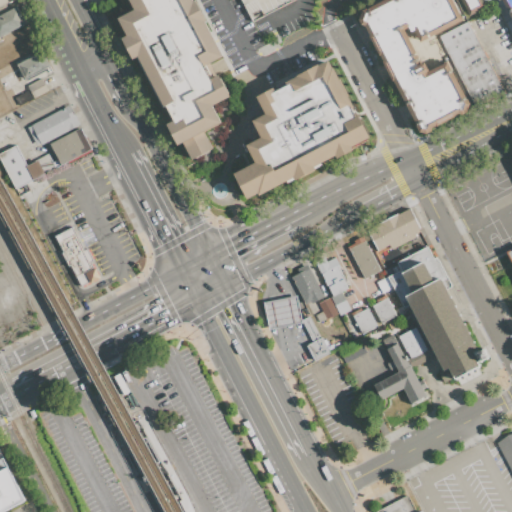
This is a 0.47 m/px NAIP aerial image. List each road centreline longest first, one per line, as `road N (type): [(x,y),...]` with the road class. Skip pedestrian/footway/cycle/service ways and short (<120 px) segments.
road 1 (secondary): [(210,255),(73,0)]
road 2 (residential): [(344,31),(439,218)]
road 3 (primary): [(511,118),(428,147),(319,200)]
road 4 (primary): [(181,271),(0,363)]
road 5 (secondary): [(213,340),(300,511)]
road 6 (secondary): [(308,453),(223,283)]
road 7 (residential): [(439,218),(510,357)]
road 8 (secondary): [(120,156),(181,271)]
road 9 (primary): [(16,392),(123,336)]
